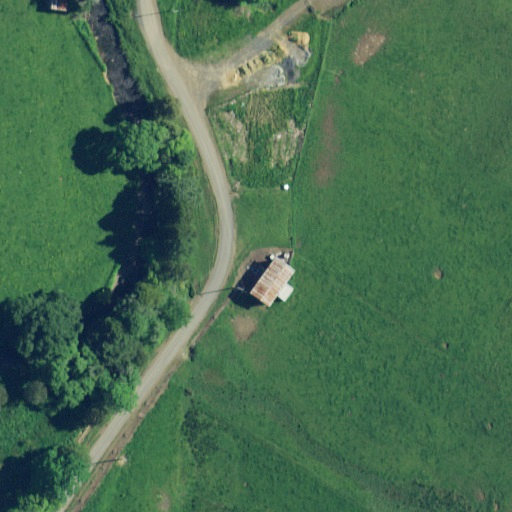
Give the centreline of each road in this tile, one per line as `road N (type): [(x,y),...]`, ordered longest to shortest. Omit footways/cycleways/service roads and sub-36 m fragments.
road 1 (unclassified): [(224,268),(194,323),(131,383),(41,511)]
road 2 (unclassified): [(224,268),(218,177),(147,0)]
road 3 (track): [(184,88),(325,0)]
